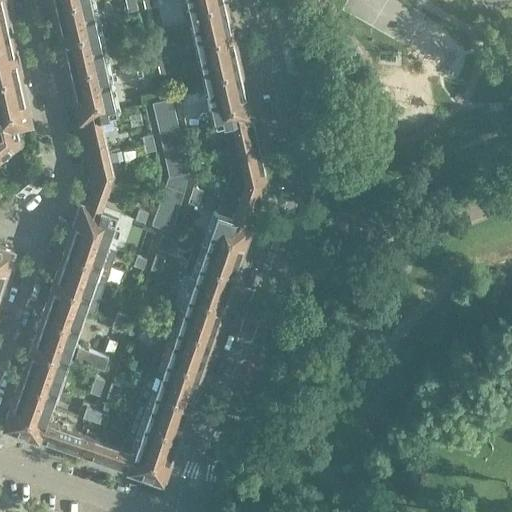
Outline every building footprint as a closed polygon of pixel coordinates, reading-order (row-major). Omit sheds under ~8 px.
[(0,0),(0,22),(9,21),(3,0),(0,0)] [(93,10),(91,0),(53,0),(57,18),(93,10)] [(229,14),(225,0),(187,0),(193,23),(229,14)] [(137,8),(136,1),(126,3),(128,10),(137,8)] [(101,43),(93,10),(57,18),(65,51),(101,43)] [(237,47),(229,14),(193,23),(200,56),(237,47)] [(0,57),(16,54),(12,35),(9,21),(0,22),(0,57)] [(108,76),(101,43),(65,51),(72,85),(108,76)] [(438,67),(455,50),(448,43),(431,61),(438,67)] [(244,81),(237,47),(200,56),(208,89),(244,81)] [(0,92),(24,87),(16,54),(0,57),(0,92)] [(168,63),(166,55),(156,57),(158,65),(168,63)] [(151,67),(149,59),(140,61),(141,69),(151,67)] [(169,71),(168,63),(158,65),(160,73),(169,71)] [(152,75),(151,67),(141,69),(143,77),(152,75)] [(116,110),(108,76),(72,85),(80,118),(99,113),(99,114),(116,110)] [(252,114),(244,81),(208,89),(215,122),(221,121),(252,114)] [(31,121),(24,87),(0,92),(0,127),(16,124),(31,121)] [(189,175),(171,97),(152,102),(169,177),(152,224),(170,230),(189,175)] [(108,152),(99,114),(99,113),(80,118),(89,157),(108,152)] [(259,145),(252,114),(221,121),(228,152),(240,149),(259,145)] [(0,158),(20,142),(16,124),(0,127),(0,158)] [(152,141),(151,133),(142,135),(144,143),(152,141)] [(154,149),(152,141),(144,143),(145,151),(154,149)] [(267,179),(259,145),(240,149),(246,178),(244,183),(263,190),(267,179)] [(100,206),(103,197),(112,171),(108,152),(89,157),(91,169),(70,232),(105,244),(116,211),(100,206)] [(252,223),(263,190),(244,183),(236,206),(220,201),(216,211),(252,223)] [(200,205),(202,197),(191,193),(189,201),(200,205)] [(144,221),(148,212),(139,209),(135,218),(144,221)] [(240,255),(252,223),(216,211),(205,243),(240,255)] [(94,276),(105,244),(70,232),(59,264),(94,276)] [(0,279),(2,280),(14,248),(0,243),(0,279)] [(229,287),(240,255),(205,243),(194,275),(229,287)] [(163,264),(165,256),(156,253),(154,261),(163,264)] [(143,267),(146,258),(137,255),(134,264),(143,267)] [(160,271),(163,264),(154,261),(151,268),(160,271)] [(83,308),(94,276),(59,264),(48,296),(83,308)] [(218,319),(229,287),(194,275),(183,307),(218,319)] [(72,340),(83,308),(48,296),(37,328),(72,340)] [(207,351),(218,319),(183,307),(172,339),(207,351)] [(124,322),(126,315),(117,312),(115,319),(124,322)] [(140,328),(143,321),(134,317),(131,325),(140,328)] [(121,330),(124,322),(115,319),(112,327),(121,330)] [(138,336),(140,328),(131,325),(129,333),(138,336)] [(61,372),(72,340),(37,328),(25,360),(61,372)] [(196,383),(207,351),(172,339),(161,371),(196,383)] [(49,405),(61,372),(25,360),(14,392),(49,405)] [(185,415),(196,383),(161,371),(150,403),(185,415)] [(102,387),(104,379),(95,376),(92,384),(102,387)] [(118,392),(121,385),(111,382),(109,389),(118,392)] [(99,394),(102,387),(92,384),(90,391),(99,394)] [(115,400),(118,392),(109,389),(106,397),(115,400)] [(44,420),(49,405),(14,392),(3,425),(38,437),(44,420)] [(174,448),(185,415),(150,403),(139,436),(174,448)] [(94,420),(97,411),(87,408),(84,416),(94,420)] [(104,424),(107,415),(97,411),(94,420),(104,424)] [(89,436),(44,420),(38,437),(83,453),(89,436)] [(134,451),(133,451),(89,436),(83,453),(128,468),(134,451)] [(163,480),(174,448),(139,436),(133,451),(134,451),(128,468),(163,480)]
